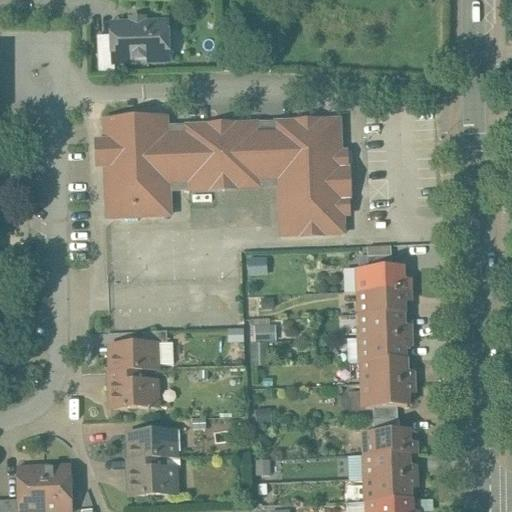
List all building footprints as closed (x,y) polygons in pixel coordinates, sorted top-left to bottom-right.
[(164,34),(163,28),(163,25),(145,26),(145,24),(130,25),(130,26),(129,26),(112,27),(113,64),(165,62),(164,53),(169,47),(169,40),(169,39),(164,34)] [(97,38),(98,71),(98,72),(98,73),(114,72),(114,65),(113,64),(112,37),(97,38)] [(351,118),(174,125),(174,114),(107,117),(107,140),(99,141),(100,171),(111,171),(113,222),(175,219),(174,192),(279,188),(281,227),(281,237),(356,234),(351,118)] [(360,271),(391,269),(391,248),(367,249),(367,258),(359,258),(360,271)] [(360,271),(361,294),(408,292),(407,281),(402,282),(401,269),(391,269),(360,271)] [(408,292),(361,294),(362,317),(402,315),(403,315),(403,303),(408,303),(408,292)] [(402,327),(402,315),(362,317),(360,317),(361,340),(408,338),(408,327),(402,327)] [(252,322),(253,342),(275,342),(275,321),(252,322)] [(143,334),(143,345),(143,346),(167,345),(166,333),(143,334)] [(408,338),(361,340),(362,363),(363,363),(404,361),(403,349),(409,349),(408,338)] [(155,346),(140,346),(139,347),(111,348),(112,374),(111,374),(111,375),(156,372),(155,346)] [(363,363),(364,386),(411,384),(411,373),(405,373),(405,361),(404,361),(363,363)] [(156,410),(155,384),(144,384),(143,373),(111,375),(112,411),(156,410)] [(364,386),(365,410),(373,409),(396,408),(407,408),(406,395),(412,395),(411,384),(364,386)] [(373,409),(373,421),(397,420),(396,408),(373,409)] [(374,433),(397,432),(397,420),(373,421),(374,433)] [(366,434),(367,457),(407,456),(414,456),(413,444),(408,445),(407,432),(397,432),(374,433),(366,434)] [(129,462),(147,461),(161,461),(162,460),(174,460),(173,433),(130,435),(131,461),(129,461),(129,462)] [(367,457),(365,458),(366,481),(414,479),(413,468),(408,468),(407,456),(367,457)] [(162,471),(161,461),(129,462),(131,499),(174,497),(173,471),(162,471)] [(71,511),(70,470),(18,472),(19,502),(19,511),(71,511)] [(367,503),(369,503),(409,502),(408,490),(414,489),(414,479),(366,481),(367,503)] [(19,511),(19,502),(0,502),(0,511),(19,511)] [(410,511),(410,502),(409,502),(369,503),(369,511),(410,511)]
